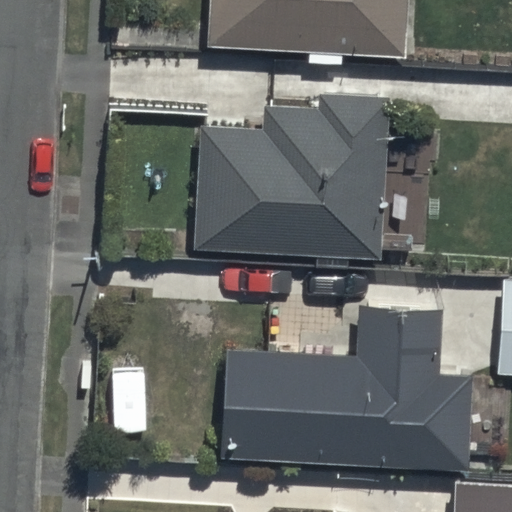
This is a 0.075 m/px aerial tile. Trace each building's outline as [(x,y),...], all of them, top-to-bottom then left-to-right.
[(196,0),(196,24),(401,30),(402,0),(196,0)] [(378,243),(383,85),(317,83),(317,96),(260,94),(259,117),(193,115),(190,238),(313,242),(312,259),(347,260),(347,242),(378,243)] [(511,267),(498,267),(495,360),(511,360),(511,267)] [(225,333),(219,445),(466,458),(471,361),(436,359),(439,292),(354,288),(351,340),(225,333)] [(511,511),(511,471),(451,468),(448,511),(511,511)] [(350,511),(342,496),(309,511),(350,511)]
